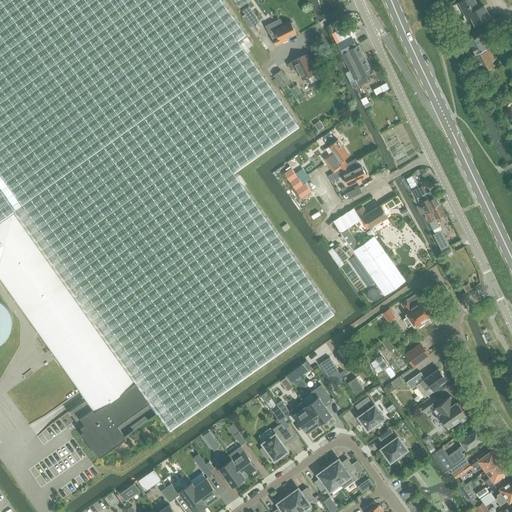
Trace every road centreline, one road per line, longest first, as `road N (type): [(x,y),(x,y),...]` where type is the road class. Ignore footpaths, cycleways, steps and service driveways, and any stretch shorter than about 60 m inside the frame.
road 1 (unclassified): [(364,15),(492,284)]
road 2 (residential): [(233,511),(342,434),(382,487)]
road 3 (residential): [(511,443),(482,401),(452,317),(492,284)]
road 4 (tertiary): [(511,263),(445,120)]
road 5 (unclassified): [(364,15),(431,114),(445,120)]
road 6 (tertiary): [(445,120),(388,0)]
